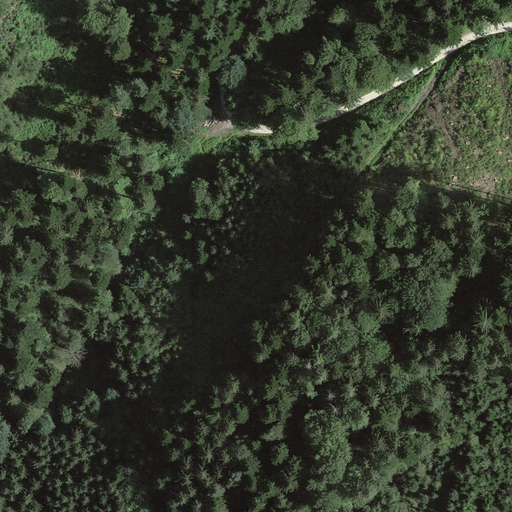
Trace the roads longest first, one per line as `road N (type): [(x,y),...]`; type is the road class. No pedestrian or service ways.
road 1 (track): [(0,407),(18,425),(62,423),(511,282)]
road 2 (track): [(257,0),(224,91),(229,114),(254,128),(326,116),(471,36),(511,25)]
road 3 (track): [(0,261),(0,381)]
